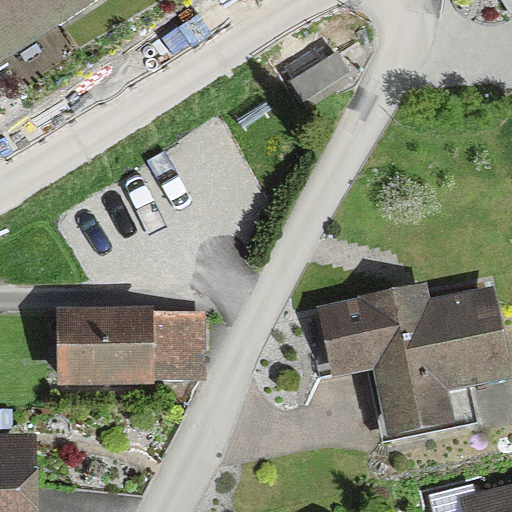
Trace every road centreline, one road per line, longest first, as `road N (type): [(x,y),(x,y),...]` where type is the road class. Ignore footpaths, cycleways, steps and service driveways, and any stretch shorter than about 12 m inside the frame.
road 1 (residential): [(411,0),(394,71),(179,511)]
road 2 (tertiary): [(0,177),(300,0)]
